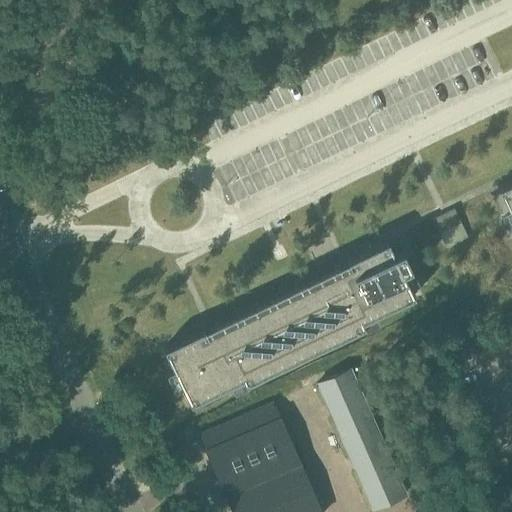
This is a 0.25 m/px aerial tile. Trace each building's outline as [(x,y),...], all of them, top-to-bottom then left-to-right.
[(511,180),(498,187),(511,216),(511,180)] [(454,208),(432,219),(446,248),(468,238),(454,208)] [(388,240),(347,259),(349,265),(207,333),(205,327),(164,347),(191,403),(243,378),(246,383),(365,326),(362,320),(414,295),(403,271),(411,267),(403,249),(394,253),(388,240)] [(317,382),(317,383),(372,507),(384,502),(393,499),(393,498),(405,493),(350,368),(342,372),(342,371),(326,378),(326,379),(317,382)] [(321,511),(303,470),(273,402),(200,433),(233,511),(321,511)]
